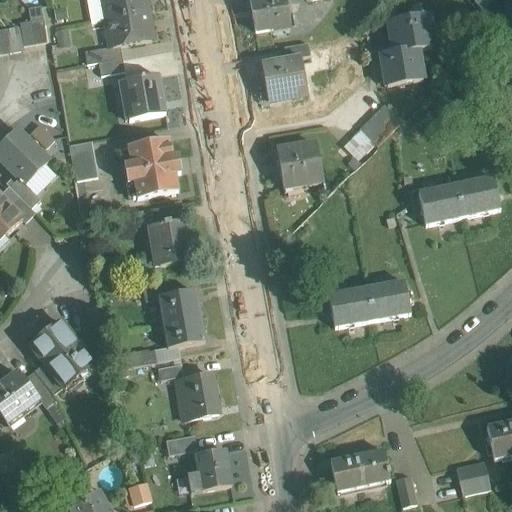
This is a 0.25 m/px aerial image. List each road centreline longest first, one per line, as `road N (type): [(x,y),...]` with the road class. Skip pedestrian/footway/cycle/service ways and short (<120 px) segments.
road 1 (tertiary): [(198,0),(274,435)]
road 2 (residential): [(274,435),(367,406),(456,352),(511,303)]
